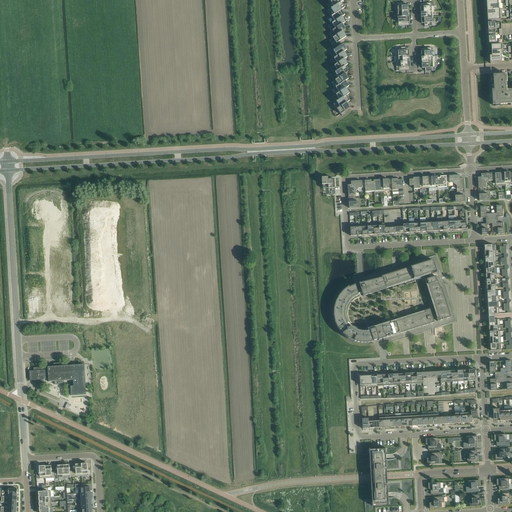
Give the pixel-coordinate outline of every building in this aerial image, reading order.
[(334,7),(331,9),(334,14),(340,10),(341,11),(341,10),(344,8),(341,3),(340,3),(334,7)] [(408,11),(408,10),(408,9),(408,7),(408,6),(405,6),(404,3),(397,3),(397,12),(408,11)] [(432,12),(434,12),(433,6),(431,6),(431,3),(420,4),(420,11),(421,11),(421,12),(421,13),(432,12)] [(334,14),(331,16),(335,21),(335,22),(341,18),(342,17),(345,15),(341,10),(341,11),(340,10),(334,14)] [(335,22),(335,21),(332,23),(335,29),(341,25),(342,25),(345,23),(342,17),(341,18),(335,22)] [(408,17),(398,17),(398,23),(398,26),(409,26),(409,18),(408,18),(408,17)] [(421,18),(421,19),(421,24),(424,23),(424,27),(432,26),(432,23),(432,17),(421,18)] [(335,29),(332,31),(336,36),(342,32),(346,30),(342,25),(341,25),(335,29)] [(336,36),(332,38),(336,44),(346,37),(342,32),(336,36)] [(347,50),(343,45),(333,51),(337,56),(343,53),(344,52),(347,50)] [(408,56),(408,55),(409,55),(409,50),(405,51),(405,47),(397,48),(398,51),(395,51),(395,57),(408,56)] [(421,57),(432,57),(432,51),(431,48),(420,48),(421,56),(421,57)] [(337,56),(334,58),(337,64),(343,60),(344,60),(347,58),(344,52),(343,53),(337,56)] [(337,64),(334,66),(337,71),(338,71),(343,67),(344,67),(347,65),(344,60),(343,60),(337,64)] [(409,62),(396,62),(396,68),(398,68),(399,71),(410,70),(409,63),(409,62)] [(422,63),(422,64),(421,64),(421,65),(421,67),(422,67),(422,68),(425,68),(425,71),(433,71),(433,68),(435,68),(435,62),(422,63)] [(338,71),(337,71),(334,73),(338,78),(344,74),(344,75),(345,74),(348,72),(344,67),(343,67),(338,71)] [(338,78),(335,80),(338,85),(338,86),(344,82),(345,81),(348,79),(345,74),(344,75),(344,74),(338,78)] [(511,86),(507,87),(507,82),(506,75),(506,74),(493,75),(491,75),(492,105),(511,104),(511,86)] [(338,86),(338,85),(335,87),(339,93),(345,89),(346,89),(349,87),(345,81),(344,82),(338,86)] [(339,93),(336,95),(339,100),(345,96),(346,96),(349,94),(346,89),(345,89),(339,93)] [(339,100),(336,102),(339,107),(345,103),(346,104),(346,103),(349,101),(346,96),(345,96),(339,100)] [(339,107),(336,109),(340,115),(341,116),(346,113),(345,112),(350,108),(346,103),(346,104),(345,103),(339,107)] [(496,186),(495,173),(495,175),(492,175),(492,173),(491,173),(491,174),(489,174),(489,173),(481,174),(481,177),(487,183),(489,181),(495,181),(495,186),(496,186)] [(501,173),(497,173),(495,173),(496,186),(505,186),(504,173),(504,174),(501,174),(501,173)] [(455,185),(460,179),(460,175),(451,176),(450,176),(449,176),(449,177),(446,177),(446,176),(447,187),(447,183),(453,183),(455,185)] [(428,177),(429,188),(438,188),(437,176),(436,177),(435,177),(434,177),(431,177),(431,182),(428,182),(428,177)] [(440,176),(440,178),(437,178),(437,176),(438,188),(447,187),(446,176),(444,176),(443,176),(440,176)] [(419,178),(420,189),(429,188),(428,177),(427,177),(426,177),(425,177),(423,177),(422,177),(422,179),(422,183),(419,183),(419,178)] [(487,183),(481,177),(478,177),(478,186),(478,187),(478,188),(480,188),(480,191),(490,191),(486,191),(486,184),(487,183)] [(413,178),(413,179),(409,180),(409,186),(414,186),(414,189),(420,189),(419,178),(417,178),(416,178),(414,178),(413,178)] [(460,179),(455,185),(456,186),(457,192),(453,193),(463,192),(463,189),(464,189),(464,188),(464,187),(464,186),(463,178),(460,179)] [(384,180),(383,180),(384,193),(384,191),(392,190),(392,192),(393,192),(392,179),(392,184),(389,185),(389,181),(389,179),(385,179),(385,180),(384,180)] [(394,179),(392,179),(393,192),(398,192),(398,186),(402,186),(402,180),(398,180),(398,179),(394,179)] [(371,180),(367,181),(367,180),(367,181),(365,181),(365,192),(374,191),(374,193),(375,193),(374,180),(374,182),(371,182),(371,180)] [(380,180),(376,180),(374,180),(375,193),(384,193),(383,180),(383,181),(380,181),(380,180)] [(365,192),(365,181),(365,182),(362,182),(362,181),(360,181),(359,181),(351,181),(351,185),(357,190),(359,189),(365,188),(365,192)] [(357,190),(351,185),(348,185),(348,196),(350,196),(350,199),(360,198),(356,198),(356,192),(357,190)] [(484,194),(479,195),(479,198),(479,199),(479,201),(490,200),(490,191),(480,191),(480,192),(484,191),(484,194)] [(463,192),(453,193),(453,202),(465,202),(465,200),(465,199),(465,197),(464,195),(459,196),(459,193),(463,193),(463,192)] [(354,202),(349,202),(349,205),(349,206),(349,207),(349,208),(360,208),(360,198),(350,199),(354,199),(354,202)] [(492,220),(498,220),(498,217),(503,217),(502,205),(496,206),(496,213),(491,213),(492,220)] [(492,220),(491,213),(486,214),(486,206),(480,207),(481,218),(486,218),(486,221),(492,220)] [(492,220),(486,221),(486,224),(481,224),(482,235),(488,235),(487,224),(492,224),(492,227),(492,220)] [(498,223),(498,220),(492,220),(492,227),(497,227),(498,234),(504,234),(503,223),(498,223)] [(359,283),(362,293),(357,294),(370,330),(373,341),(374,341),(378,339),(378,340),(434,322),(437,321),(450,317),(440,288),(436,276),(438,276),(437,273),(433,260),(367,281),(359,283)] [(373,342),(374,341),(378,339),(378,340),(434,322),(430,309),(424,311),(425,312),(372,329),(370,330),(370,332),(366,333),(361,333),(357,332),(353,330),(350,327),(347,323),(345,319),(344,315),(344,310),(345,306),(348,302),(350,298),(354,296),(357,294),(358,294),(355,284),(349,287),(349,286),(348,286),(343,290),(343,291),(339,295),(338,296),(335,301),(335,302),(334,308),(334,309),(333,315),(333,316),(335,322),(335,323),(337,328),(338,329),(342,334),(342,335),(347,339),(353,342),(354,342),(354,341),(360,343),(367,343),(373,342)] [(501,376),(507,375),(507,372),(511,372),(511,361),(505,361),(506,368),(500,369),(501,376)] [(501,376),(500,369),(500,372),(496,372),(495,362),(489,362),(490,373),(495,373),(495,376),(501,376)] [(73,386),(70,386),(71,396),(86,395),(84,364),(63,366),(63,363),(53,363),(54,366),(47,367),(48,370),(43,370),(43,367),(33,368),(34,371),(29,371),(30,380),(34,380),(34,383),(44,383),(44,380),(48,379),(48,382),(54,381),(55,384),(64,384),(64,381),(73,380),(73,386)] [(507,375),(501,376),(501,383),(506,382),(507,390),(511,389),(511,377),(507,378),(507,375)] [(501,376),(495,376),(495,379),(490,379),(491,390),(497,390),(496,383),(501,383),(501,376)] [(57,404),(59,399),(37,389),(35,394),(46,399),(47,396),(55,400),(54,402),(57,404)] [(509,440),(506,440),(506,435),(494,435),(494,441),(496,441),(496,446),(509,446),(509,440)] [(478,436),(466,437),(466,443),(463,443),(463,448),(476,447),(476,442),(478,442),(478,436)] [(426,445),(428,445),(428,450),(441,449),(441,444),(438,444),(437,438),(426,439),(426,445)] [(369,449),(369,450),(369,454),(369,455),(370,465),(370,468),(370,469),(370,470),(370,471),(370,473),(370,474),(370,476),(371,479),(371,480),(371,481),(371,482),(371,484),(371,485),(371,486),(371,487),(371,489),(372,500),(372,505),(372,506),(373,506),(373,505),(388,504),(388,505),(388,504),(388,499),(388,498),(388,493),(387,485),(387,484),(387,481),(387,480),(387,478),(387,475),(387,473),(387,472),(387,471),(386,469),(386,468),(386,460),(386,454),(385,449),(385,448),(385,449),(369,450),(369,449)] [(507,460),(507,454),(510,454),(510,449),(497,449),(497,455),(495,455),(495,461),(507,460)] [(467,456),(467,462),(479,461),(479,456),(477,456),(477,450),(464,451),(464,456),(467,456)] [(441,458),(441,452),(428,453),(429,459),(427,459),(427,464),(439,464),(439,458),(441,458)] [(87,463),(81,464),(82,476),(91,476),(91,470),(88,470),(87,463)] [(69,464),(63,465),(64,477),(69,476),(69,477),(73,477),(72,471),(69,471),(69,464)] [(76,471),(72,471),(73,477),(82,476),(81,464),(75,464),(76,471)] [(46,478),(55,478),(54,472),(51,472),(51,465),(45,466),(46,478)] [(55,481),(58,481),(58,478),(64,477),(63,465),(57,465),(57,472),(54,472),(55,478),(55,481)] [(46,478),(45,466),(39,466),(39,473),(36,473),(36,479),(46,478)] [(499,485),(499,491),(509,490),(508,479),(497,480),(497,485),(499,485)] [(480,480),(468,481),(469,487),(466,487),(466,492),(479,492),(479,486),(480,486),(480,480)] [(428,483),(428,489),(430,489),(431,495),(444,494),(443,488),(440,489),(440,483),(428,483)] [(81,488),(78,488),(79,494),(90,493),(90,488),(90,487),(87,487),(87,484),(86,484),(80,484),(81,485),(81,488)] [(38,497),(51,497),(50,491),(48,491),(48,488),(46,488),(42,488),(42,491),(38,492),(38,495),(39,495),(39,497),(38,497)] [(498,505),(510,504),(509,493),(499,494),(499,499),(498,499),(498,505)] [(479,495),(466,495),(466,501),(469,501),(470,506),(482,506),(481,500),(479,500),(479,495)] [(444,502),(444,497),(431,497),(431,503),(429,503),(430,509),(441,508),(441,502),(444,502)]
